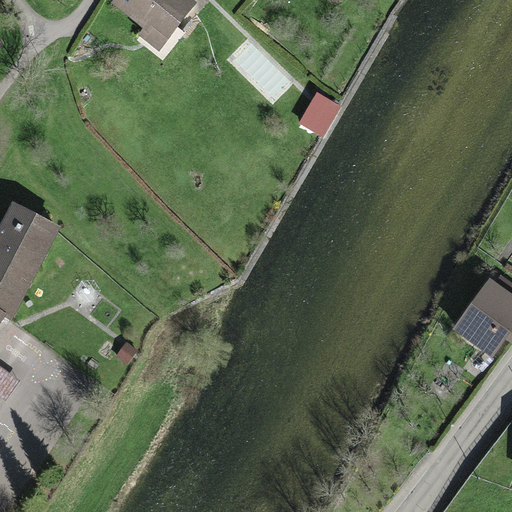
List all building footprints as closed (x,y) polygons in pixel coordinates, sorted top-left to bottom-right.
[(187,0),(114,0),(107,9),(157,52),(196,7),(187,0)] [(333,106),(315,95),(300,120),(318,130),(333,106)] [(57,230),(13,204),(0,225),(0,306),(7,312),(57,230)] [(511,324),(511,296),(487,278),(449,329),(487,357),(511,324)] [(21,379),(0,364),(0,398),(6,402),(21,379)]
